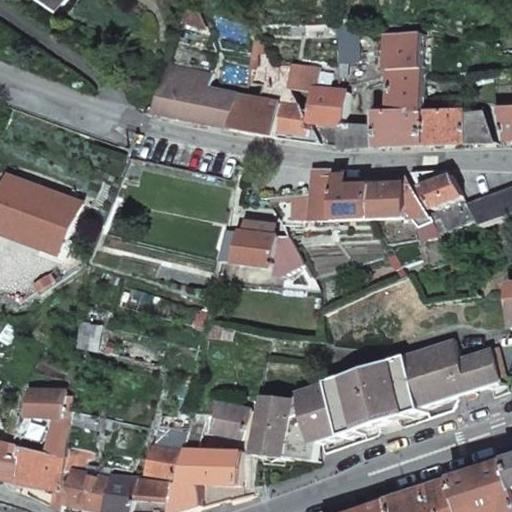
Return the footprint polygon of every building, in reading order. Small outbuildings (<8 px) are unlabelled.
[(79,0),(46,0),(69,16),(79,0)] [(292,27),(292,35),(306,35),(305,26),(292,27)] [(422,97),(420,30),(386,31),(386,41),(371,43),(372,58),(387,59),(388,76),(389,108),(423,107),(422,97)] [(357,33),(338,33),(338,47),(357,46),(357,33)] [(358,68),(357,46),(338,47),(339,69),(358,68)] [(295,90),(318,91),(320,67),(296,64),(295,90)] [(333,75),(319,74),(318,91),(332,91),(333,75)] [(167,81),(157,114),(196,122),(235,129),(243,96),(167,81)] [(243,96),(235,129),(302,140),(326,144),(313,121),(294,90),(261,85),(259,99),(243,96)] [(313,121),(326,144),(339,147),(339,123),(348,123),(350,91),(341,92),(318,91),(313,121)] [(373,108),(375,145),(423,144),(423,107),(389,108),(373,108)] [(487,110),(468,110),(467,143),(496,142),(487,110)] [(339,123),(339,147),(370,145),(369,123),(348,123),(339,123)] [(336,170),(313,168),(313,197),(314,222),(372,220),(372,185),(336,186),(336,175),(336,170)] [(455,175),(451,169),(443,170),(446,178),(455,175)] [(446,178),(443,170),(413,172),(452,230),(483,217),(473,203),(455,175),(446,178)] [(11,175),(0,202),(0,229),(66,254),(86,203),(11,175)] [(372,185),(372,220),(420,218),(423,225),(436,220),(408,175),(372,175),(372,185)] [(336,177),(336,186),(346,185),(346,177),(336,177)] [(490,227),(511,216),(511,185),(473,203),(483,217),(490,227)] [(295,198),(283,198),(283,215),(294,215),(295,198)] [(274,221),(271,221),(248,221),(247,232),(239,232),(237,265),(278,266),(279,233),(278,232),(273,231),(274,221)] [(279,233),(278,266),(279,266),(280,272),(287,273),(304,259),(286,231),(278,232),(279,233)] [(209,326),(207,338),(222,339),(223,328),(209,326)] [(296,452),(312,447),(318,445),(319,442),(323,442),(348,434),(350,437),(366,432),(364,429),(366,428),(414,412),(414,415),(431,409),(430,407),(507,381),(496,347),(467,356),(459,337),(303,390),(304,394),(298,396),(270,394),(269,398),(265,440),(262,455),(295,459),(296,452)] [(54,414),(53,441),(54,448),(72,451),(73,444),(74,423),(75,410),(76,395),(68,395),(67,389),(32,386),(28,411),(54,414)] [(224,405),(220,435),(265,440),(269,398),(256,396),(256,402),(249,401),(248,406),(224,405)] [(75,410),(74,423),(92,425),(92,427),(111,430),(114,415),(75,410)] [(212,412),(195,414),(192,431),(213,434),(215,424),(211,423),(212,412)] [(16,421),(13,430),(24,434),(25,423),(16,421)] [(174,486),(181,487),(182,485),(184,485),(192,433),(162,429),(157,447),(156,447),(151,474),(175,479),(174,486)] [(181,487),(177,511),(189,511),(209,505),(206,484),(247,485),(249,452),(239,451),(210,449),(211,444),(213,434),(192,431),(192,433),(184,485),(182,485),(181,487)] [(0,477),(18,481),(23,444),(0,440),(0,477)] [(295,459),(321,462),(323,442),(319,442),(318,445),(312,447),(296,452),(295,459)] [(23,444),(18,481),(58,488),(55,503),(60,504),(59,511),(60,511),(66,511),(70,487),(71,469),(72,451),(54,448),(23,444)] [(72,451),(71,469),(78,471),(71,502),(109,511),(116,476),(91,471),(93,458),(100,458),(102,448),(73,444),(72,451)] [(511,511),(511,462),(461,480),(472,511),(511,511)] [(116,476),(109,511),(110,511),(139,511),(147,480),(117,475),(116,476)] [(147,480),(139,511),(177,511),(181,487),(174,486),(147,480)] [(472,511),(461,480),(394,503),(397,511),(472,511)] [(397,511),(394,503),(365,511),(397,511)]
